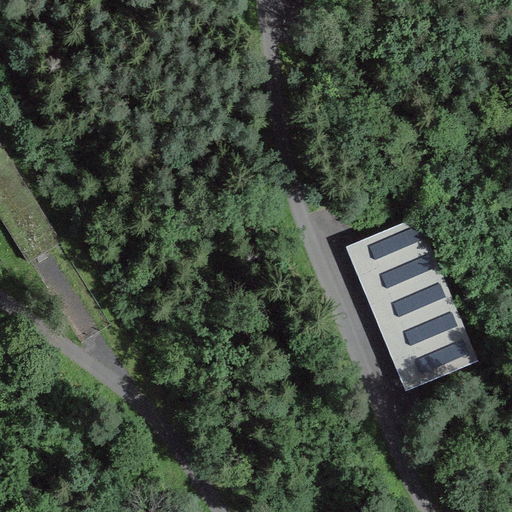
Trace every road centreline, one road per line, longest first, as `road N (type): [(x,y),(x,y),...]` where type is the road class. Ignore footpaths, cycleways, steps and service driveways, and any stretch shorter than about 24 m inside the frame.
road 1 (track): [(264,0),(305,206),(355,378),(430,511)]
road 2 (track): [(0,288),(156,424),(215,511)]
